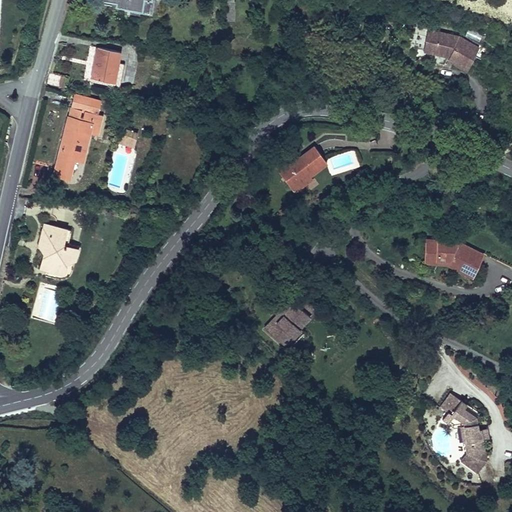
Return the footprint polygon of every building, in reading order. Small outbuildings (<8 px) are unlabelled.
[(103,0),(116,2),(115,6),(125,7),(125,10),(152,14),(154,0),(103,0)] [(322,24),(324,10),(286,4),(284,18),(322,24)] [(234,22),(236,9),(227,8),(226,21),(234,22)] [(457,38),(429,32),(425,52),(450,59),(450,61),(458,65),(464,69),(475,47),(457,38)] [(121,55),(100,48),(94,65),(90,77),(111,84),(118,65),(121,55)] [(122,67),(118,65),(111,84),(90,77),(89,81),(115,89),(122,67)] [(61,75),(59,86),(66,87),(68,77),(61,75)] [(73,158),(82,160),(90,131),(97,133),(101,115),(96,114),(100,100),(75,94),(71,108),(73,108),(70,117),(69,117),(65,134),(55,174),(69,177),(73,158)] [(134,146),(137,136),(130,135),(131,130),(120,127),(117,142),(134,146)] [(128,191),(135,148),(116,145),(109,187),(128,191)] [(326,163),(314,147),(298,159),(291,164),(288,160),(280,166),(288,178),(284,180),(291,189),(310,175),(326,163)] [(298,159),(295,154),(288,160),(291,164),(298,159)] [(47,176),(49,169),(35,165),(33,173),(47,176)] [(288,178),(280,166),(276,169),(284,180),(288,178)] [(312,178),(310,175),(291,189),(294,192),(312,178)] [(73,230),(46,223),(43,237),(41,245),(48,247),(43,268),(52,270),(50,277),(63,280),(71,275),(75,266),(80,245),(70,243),(73,230)] [(444,256),(471,270),(481,253),(456,240),(422,239),(421,262),(441,262),(444,256)] [(441,262),(468,276),(471,270),(444,256),(441,262)] [(317,309),(301,294),(299,293),(293,299),(311,315),(317,309)] [(300,327),(311,315),(293,299),(282,312),(284,314),(269,331),(285,345),(301,328),(300,327)] [(269,331),(284,314),(282,312),(281,311),(266,327),(269,331)] [(484,439),(483,428),(480,428),(478,415),(466,407),(469,403),(453,392),(443,406),(450,411),(456,415),(463,420),(464,421),(465,422),(466,424),(462,425),(465,442),(466,442),(468,452),(467,454),(462,460),(471,467),(475,462),(482,468),(488,461),(484,439)] [(450,423),(456,415),(450,411),(444,419),(450,423)] [(482,468),(475,462),(471,467),(478,473),(482,468)]
